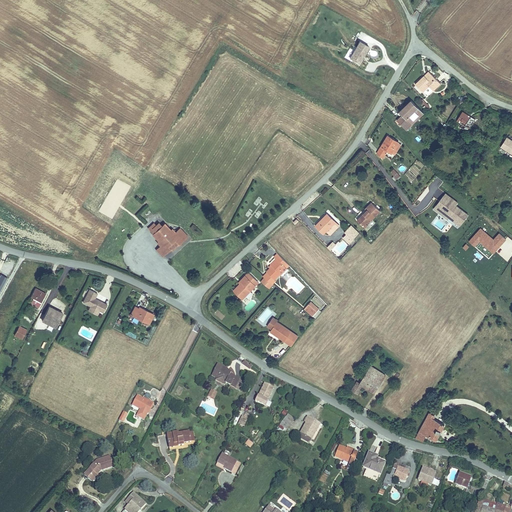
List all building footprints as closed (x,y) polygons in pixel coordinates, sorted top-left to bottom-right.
[(369,46),(359,40),(349,58),(359,64),(369,46)] [(434,92),(441,86),(430,73),(416,85),(422,93),(430,88),(434,92)] [(399,119),(406,126),(410,122),(422,111),(412,100),(401,111),(403,114),(399,119)] [(422,111),(410,122),(412,124),(424,113),(422,111)] [(469,128),(475,118),(463,111),(457,120),(469,128)] [(386,154),(390,156),(397,144),(398,141),(389,135),(378,155),(382,161),(386,154)] [(511,155),(511,142),(505,138),(499,147),(511,155)] [(390,156),(392,158),(399,146),(397,144),(390,156)] [(396,169),(390,172),(395,181),(400,178),(396,169)] [(431,182),(437,188),(443,182),(437,176),(431,182)] [(459,202),(446,192),(433,208),(448,220),(449,218),(456,223),(454,225),(458,228),(469,214),(457,205),(459,202)] [(364,227),(380,210),(372,202),(365,209),(367,211),(358,221),(364,227)] [(336,221),(331,216),(329,217),(326,215),(317,225),(325,232),(327,231),(336,221)] [(340,225),(336,221),(327,231),(330,234),(340,225)] [(177,242),(178,245),(187,237),(180,229),(175,232),(172,228),(170,229),(167,225),(165,227),(163,224),(162,224),(160,222),(157,224),(154,226),(152,224),(148,228),(158,240),(157,242),(160,245),(156,249),(162,256),(170,249),(177,242)] [(353,238),(357,235),(350,228),(346,232),(348,234),(344,238),(350,244),(354,240),(353,238)] [(333,241),(327,247),(330,249),(336,244),(333,241)] [(172,251),(178,245),(177,242),(170,249),(172,251)] [(274,281),(281,275),(279,273),(284,268),(287,270),(290,267),(280,256),(277,259),(270,266),(272,268),(266,273),(267,273),(263,277),(271,284),(274,281)] [(282,276),(288,271),(287,270),(284,268),(279,273),(281,275),(282,276)] [(241,300),(257,283),(248,273),(239,282),(240,283),(232,291),(241,300)] [(45,293),(35,288),(30,297),(32,298),(29,304),(36,308),(45,293)] [(82,302),(89,306),(97,310),(102,312),(106,304),(93,298),(96,293),(88,289),(82,302)] [(55,327),(62,313),(48,306),(41,320),(55,327)] [(97,310),(89,306),(87,310),(95,314),(97,310)] [(312,316),(316,312),(309,306),(306,310),(312,316)] [(152,314),(145,310),(143,311),(138,308),(135,307),(131,315),(147,323),(152,314)] [(270,330),(275,333),(276,331),(286,338),(291,330),(276,320),(270,330)] [(22,337),(27,330),(20,325),(15,333),(22,337)] [(276,331),(275,333),(284,339),(286,338),(276,331)] [(250,369),(252,365),(245,360),(242,363),(250,369)] [(229,372),(230,370),(224,367),(225,366),(217,362),(211,375),(234,386),(238,377),(229,372)] [(371,366),(368,371),(383,380),(386,375),(371,366)] [(383,380),(368,371),(360,383),(358,382),(352,390),(358,394),(363,385),(375,392),(383,380)] [(265,406),(273,388),(265,384),(256,401),(265,406)] [(214,400),(217,394),(211,391),(208,396),(214,400)] [(149,401),(137,396),(132,406),(140,409),(147,413),(151,405),(152,406),(153,403),(152,402),(149,400),(149,401)] [(147,413),(140,409),(136,416),(144,420),(147,413)] [(127,414),(123,412),(119,420),(122,422),(127,414)] [(246,418),(248,414),(246,413),(240,424),(243,426),(247,419),(246,418)] [(289,415),(279,424),(286,429),(294,420),(289,415)] [(428,416),(416,439),(423,441),(426,435),(436,440),(445,424),(432,418),(428,416)] [(310,443),(320,425),(308,418),(305,423),(306,424),(301,433),(302,434),(300,437),(310,443)] [(183,443),(190,442),(188,432),(177,435),(177,432),(167,434),(169,448),(184,445),(183,443)] [(251,447),(253,442),(247,439),(245,444),(251,447)] [(353,454),(346,450),(339,448),(334,459),(348,465),(349,467),(352,468),(355,459),(352,457),(353,454)] [(369,453),(361,466),(377,476),(383,466),(376,461),(372,459),(374,456),(369,453)] [(221,454),(217,463),(224,467),(223,469),(235,475),(240,464),(221,454)] [(106,462),(110,461),(108,456),(96,460),(83,474),(92,481),(97,475),(96,473),(99,470),(108,467),(106,462)] [(324,472),(329,475),(332,469),(327,466),(324,472)] [(405,481),(409,471),(397,467),(396,470),(393,469),(391,476),(387,475),(384,482),(390,484),(393,477),(405,481)] [(430,484),(435,474),(422,469),(418,480),(421,481),(420,485),(427,488),(429,484),(430,484)] [(471,478),(460,474),(456,485),(467,488),(471,478)] [(136,511),(144,504),(132,493),(127,498),(131,502),(121,511),(136,511)] [(474,511),(480,511),(482,505),(483,499),(479,498),(474,511)] [(495,510),(497,503),(483,498),(483,499),(482,505),(494,510),(495,510)]
